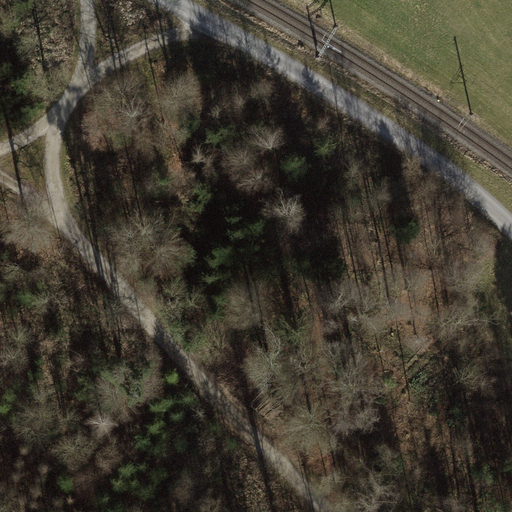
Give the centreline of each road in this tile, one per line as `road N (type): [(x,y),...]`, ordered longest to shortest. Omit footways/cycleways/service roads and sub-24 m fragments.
road 1 (track): [(85,0),(90,69),(54,122),(57,220),(333,511)]
road 2 (residential): [(511,225),(407,141),(165,0)]
road 3 (track): [(90,69),(141,40),(215,25)]
